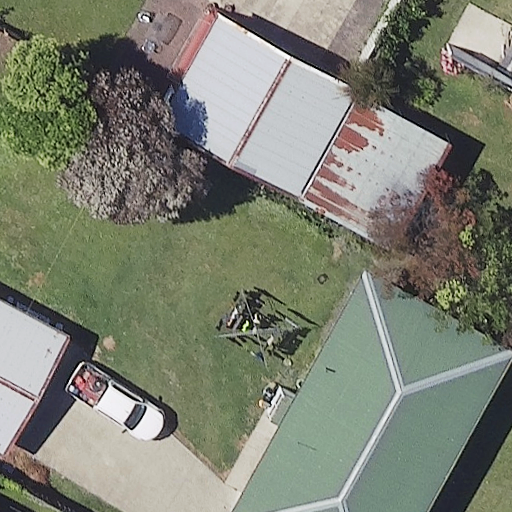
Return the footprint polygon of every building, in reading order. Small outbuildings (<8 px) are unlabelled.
[(447,122),(245,0),(213,0),(156,94),(381,230),(447,122)] [(511,0),(467,0),(446,38),(511,75),(511,0)] [(403,511),(506,321),(360,243),(221,503),(237,511),(403,511)] [(67,317),(0,280),(0,434),(3,436),(67,317)] [(29,511),(0,496),(0,511),(29,511)]
